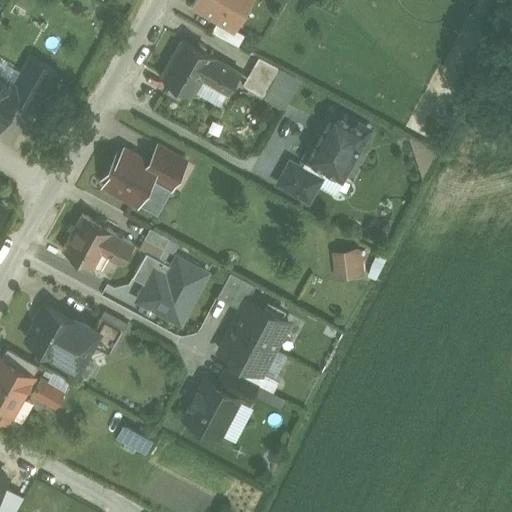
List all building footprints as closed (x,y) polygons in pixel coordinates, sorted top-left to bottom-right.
[(194,0),(192,3),(218,18),(228,24),(229,22),(241,0),(243,0),(249,3),(250,0),(194,0)] [(496,5),(482,33),(498,41),(511,12),(496,5)] [(228,24),(218,18),(212,29),(231,39),(238,28),(229,22),(228,24)] [(245,32),(238,28),(231,39),(238,43),(245,32)] [(240,71),(182,37),(160,74),(192,93),(202,75),(228,90),(240,71)] [(280,65),(259,54),(243,83),(263,95),(280,65)] [(32,55),(15,84),(21,88),(17,95),(34,105),(55,68),(32,55)] [(15,84),(0,75),(0,124),(17,95),(21,88),(15,84)] [(368,128),(333,108),(306,156),(307,157),(302,165),(321,176),(325,167),(341,176),(368,128)] [(432,151),(413,141),(412,141),(424,176),(434,156),(432,151)] [(186,160),(158,144),(149,161),(157,166),(154,172),(173,183),(186,160)] [(149,161),(124,148),(122,152),(118,150),(104,175),(108,177),(105,182),(138,200),(154,172),(157,166),(149,161)] [(302,165),(291,159),(278,181),(309,198),(321,176),(302,165)] [(135,243),(83,213),(63,248),(93,265),(102,249),(124,262),(135,243)] [(170,237),(150,227),(139,247),(147,251),(159,257),(170,237)] [(359,247),(329,249),(331,276),(361,274),(359,247)] [(159,257),(147,251),(133,275),(146,282),(155,267),(167,274),(172,264),(159,257)] [(186,259),(182,257),(177,255),(172,264),(167,274),(155,267),(146,282),(138,298),(181,321),(208,271),(186,260),(186,259)] [(256,283),(231,269),(218,294),(242,307),(248,296),(249,297),(256,283)] [(249,297),(248,296),(242,307),(233,324),(274,346),(288,318),(249,297)] [(73,319),(49,305),(43,315),(40,313),(26,336),(73,363),(82,348),(86,350),(91,342),(87,339),(95,325),(75,314),(73,319)] [(125,327),(101,314),(95,325),(99,328),(91,342),(110,352),(125,327)] [(274,346),(233,324),(220,348),(248,363),(261,370),(274,346)] [(95,325),(87,339),(91,342),(99,328),(95,325)] [(39,363),(8,345),(0,358),(0,362),(30,380),(39,363)] [(0,413),(8,418),(30,380),(0,362),(0,413)] [(261,370),(248,363),(242,373),(258,382),(264,372),(261,370)] [(207,377),(200,390),(197,388),(190,402),(193,404),(186,416),(198,422),(199,428),(200,428),(210,434),(216,432),(218,433),(238,395),(248,401),(258,382),(242,373),(227,365),(217,383),(207,377)] [(65,389),(41,375),(32,391),(57,405),(65,389)] [(0,490),(4,482),(10,472),(0,466),(0,490)] [(12,511),(24,493),(4,482),(0,490),(0,511),(12,511)]
